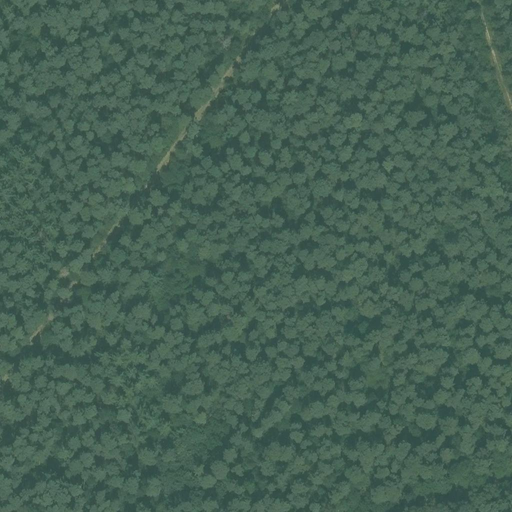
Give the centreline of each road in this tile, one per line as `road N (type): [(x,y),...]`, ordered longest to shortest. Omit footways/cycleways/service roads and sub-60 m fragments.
road 1 (track): [(0,400),(274,0)]
road 2 (track): [(511,159),(460,0)]
road 3 (track): [(388,511),(511,473)]
